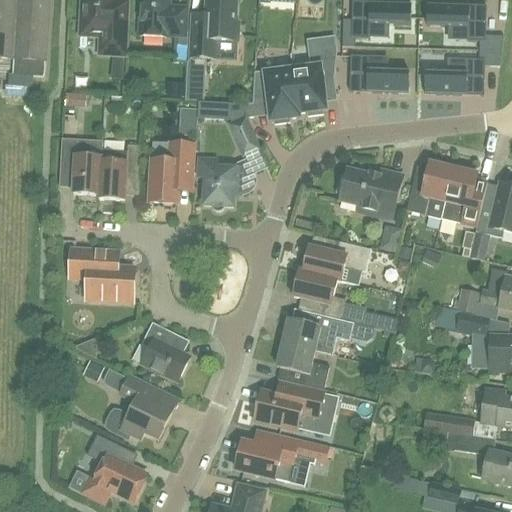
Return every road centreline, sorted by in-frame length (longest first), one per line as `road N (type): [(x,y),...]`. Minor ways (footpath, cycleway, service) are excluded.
road 1 (residential): [(267,249),(286,185),(318,148),(511,120)]
road 2 (residential): [(169,511),(220,407),(242,335)]
road 3 (residential): [(242,335),(173,314),(161,292),(162,236)]
